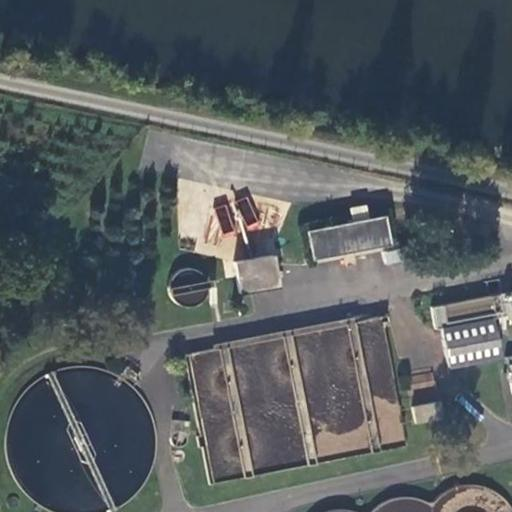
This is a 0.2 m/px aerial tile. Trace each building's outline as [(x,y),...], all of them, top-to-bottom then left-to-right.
[(215,232),(254,225),(249,201),(211,208),(215,232)] [(382,212),(308,228),(313,257),(388,242),(382,212)] [(240,291),(276,283),(271,253),(233,259),(240,291)] [(195,271),(186,270),(177,273),(172,281),(170,290),(173,298),(180,304),(189,306),(198,303),(204,296),(206,286),(203,277),(195,271)] [(503,294),(431,307),(435,329),(441,329),(449,368),(500,358),(491,314),(507,311),(503,294)] [(381,315),(188,352),(213,482),(405,446),(381,315)] [(439,401),(411,405),(415,421),(442,417),(439,401)] [(189,421),(173,419),(171,431),(170,436),(172,442),(177,445),(183,444),(187,440),(188,435),(189,421)] [(435,511),(434,498),(342,511),(435,511)]
